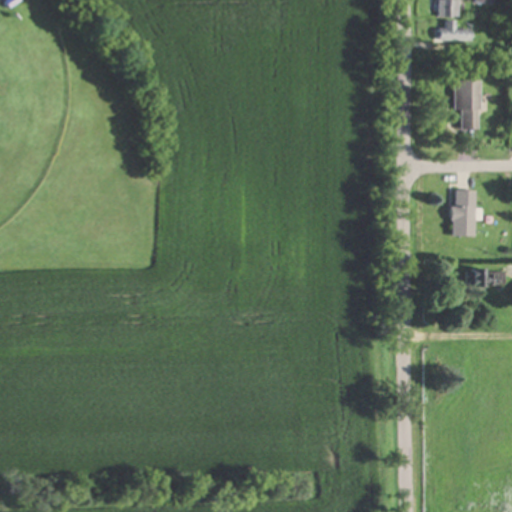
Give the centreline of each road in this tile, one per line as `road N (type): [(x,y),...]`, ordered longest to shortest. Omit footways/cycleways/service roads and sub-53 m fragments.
road 1 (residential): [(399,511),(405,169)]
road 2 (residential): [(405,169),(403,0)]
